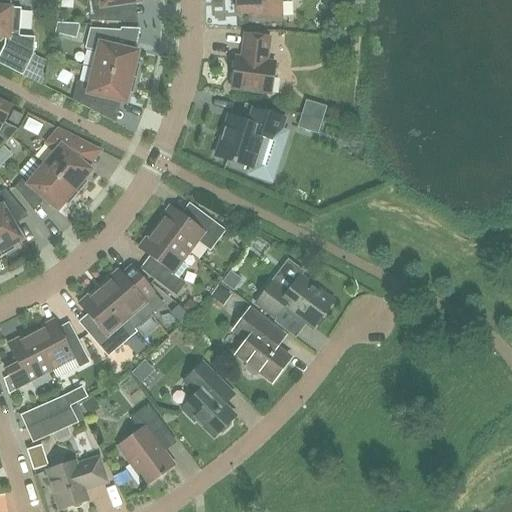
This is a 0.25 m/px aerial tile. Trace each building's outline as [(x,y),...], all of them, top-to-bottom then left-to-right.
[(121,23),(118,6),(141,3),(140,0),(94,0),(88,1),(90,21),(121,23)] [(236,0),(236,1),(237,14),(251,13),(251,19),(281,18),(281,3),(288,3),(290,0),(236,0)] [(19,37),(21,9),(0,7),(0,37),(5,38),(4,46),(0,54),(0,64),(23,76),(34,55),(35,38),(19,37)] [(137,79),(140,64),(136,63),(139,52),(117,47),(120,31),(90,29),(85,49),(97,52),(93,69),(137,79)] [(266,63),(270,38),(245,35),(242,59),(235,58),(231,88),(271,94),(273,78),(279,74),(274,68),(275,64),(266,63)] [(133,95),(137,79),(93,69),(89,85),(77,83),(73,101),(100,115),(104,99),(126,104),(129,94),(133,95)] [(0,123),(2,125),(12,107),(0,100),(0,123)] [(306,102),(302,116),(322,120),(325,108),(306,102)] [(229,117),(216,157),(252,169),(262,137),(277,142),(284,119),(251,108),(247,123),(229,117)] [(18,125),(23,116),(14,112),(9,121),(18,125)] [(322,120),(302,116),(298,129),(317,135),(322,120)] [(19,131),(4,124),(0,129),(0,137),(5,143),(19,131)] [(78,194),(88,182),(85,180),(92,171),(75,156),(85,144),(58,130),(46,144),(55,152),(44,165),(78,194)] [(78,194),(44,165),(27,185),(21,181),(14,189),(30,208),(40,197),(57,212),(65,204),(68,206),(78,194)] [(0,254),(2,258),(16,250),(14,246),(23,241),(12,221),(25,214),(5,190),(0,193),(0,254)] [(188,221),(169,206),(162,217),(164,218),(156,229),(189,254),(197,242),(210,251),(225,231),(197,210),(188,221)] [(189,254),(156,229),(148,240),(145,238),(138,249),(157,263),(147,275),(176,297),(186,284),(179,278),(187,267),(182,263),(189,254)] [(130,266),(121,274),(118,270),(108,278),(110,281),(100,289),(126,321),(137,333),(137,332),(135,330),(136,328),(136,327),(162,304),(142,280),(130,266)] [(230,272),(221,284),(232,293),(241,281),(230,272)] [(310,286),(300,277),(289,291),(283,292),(271,283),(256,303),(276,318),(285,307),(313,328),(333,302),(322,294),(322,291),(314,284),(310,286)] [(210,297),(223,306),(230,296),(218,286),(210,297)] [(126,321),(100,289),(90,298),(88,296),(78,304),(93,322),(84,330),(108,357),(137,333),(126,321)] [(184,312),(190,317),(198,308),(192,303),(184,312)] [(272,382),(290,359),(276,349),(284,337),(249,311),(234,331),(244,338),(245,345),(237,355),(247,363),(245,367),(245,372),(253,377),(258,377),(260,373),(272,382)] [(65,341),(54,320),(43,326),(44,329),(32,335),(51,371),(74,359),(79,369),(90,363),(75,336),(65,341)] [(51,371),(32,335),(20,341),(19,339),(7,345),(16,362),(10,365),(14,374),(11,376),(15,390),(51,371)] [(231,421),(235,417),(223,406),(233,396),(202,364),(184,382),(193,391),(193,398),(182,409),(194,422),(197,420),(214,438),(218,434),(222,434),(231,426),(231,421)] [(71,409),(65,397),(40,407),(46,420),(71,409)] [(81,404),(89,416),(99,409),(92,398),(81,404)] [(161,478),(166,474),(164,473),(173,466),(152,437),(165,428),(148,405),(130,419),(140,432),(119,447),(147,486),(160,476),(161,478)] [(34,444),(78,424),(71,409),(46,420),(26,429),(34,444)] [(43,456),(40,446),(27,451),(30,460),(43,456)] [(107,483),(99,459),(76,466),(75,463),(47,471),(60,510),(70,507),(71,507),(74,509),(78,509),(81,506),(83,503),(87,501),(84,490),(107,483)]
